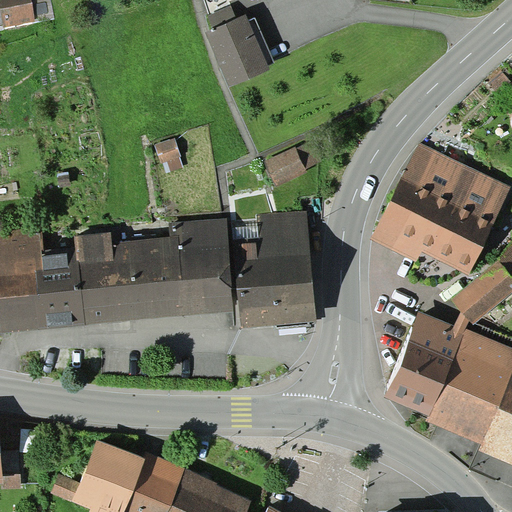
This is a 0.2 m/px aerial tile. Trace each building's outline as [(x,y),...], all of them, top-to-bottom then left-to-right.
[(0,15),(3,31),(30,26),(26,4),(0,9),(0,15)] [(263,69),(262,67),(240,16),(233,19),(229,10),(207,17),(211,27),(209,28),(210,29),(208,30),(231,82),(263,69)] [(488,84),(495,91),(506,81),(499,73),(488,84)] [(161,160),(175,155),(171,143),(156,148),(161,160)] [(307,143),(264,163),(273,182),(316,161),(307,143)] [(441,157),(417,145),(404,172),(403,171),(378,223),(467,270),(506,190),(440,159),(441,157)] [(59,185),(67,184),(66,175),(57,176),(59,185)] [(305,238),(302,219),(285,221),(285,215),(266,217),(266,219),(256,220),(258,242),(231,244),(240,321),(273,318),(274,328),(307,325),(306,315),(314,314),(306,238),(305,238)] [(83,318),(231,305),(224,221),(170,225),(171,241),(154,243),(154,236),(129,238),(130,244),(110,246),(108,234),(73,238),(75,250),(83,318)] [(0,325),(49,321),(41,253),(39,229),(0,233),(0,325)] [(511,241),(496,261),(497,262),(451,299),(470,321),(511,286),(511,241)] [(75,250),(41,253),(49,321),(83,318),(75,250)] [(384,389),(484,432),(510,371),(511,365),(511,352),(460,330),(458,334),(418,316),(412,329),(410,328),(384,389)] [(484,432),(511,443),(511,371),(510,371),(484,432)] [(118,511),(159,511),(177,473),(175,472),(175,473),(96,442),(77,485),(56,476),(50,491),(70,500),(74,493),(119,511),(118,511)] [(0,476),(0,477),(0,476),(17,475),(16,452),(0,452),(0,476)] [(193,480),(177,473),(159,511),(242,511),(246,503),(210,487),(210,488),(193,480)]
